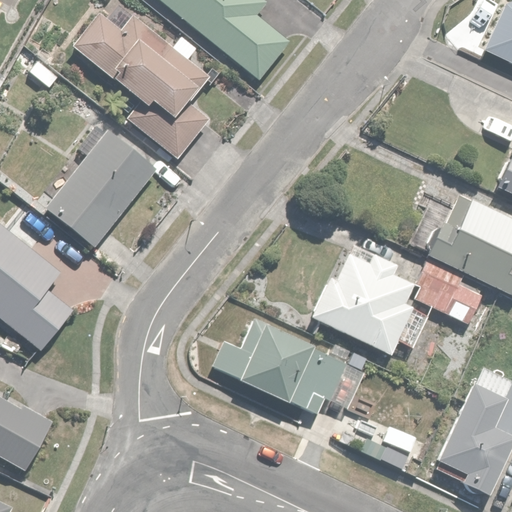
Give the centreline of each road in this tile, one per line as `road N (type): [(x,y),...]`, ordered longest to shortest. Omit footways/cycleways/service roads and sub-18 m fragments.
road 1 (residential): [(154,466),(139,389),(140,355),(156,311),(409,0)]
road 2 (residential): [(312,511),(192,461),(154,466)]
